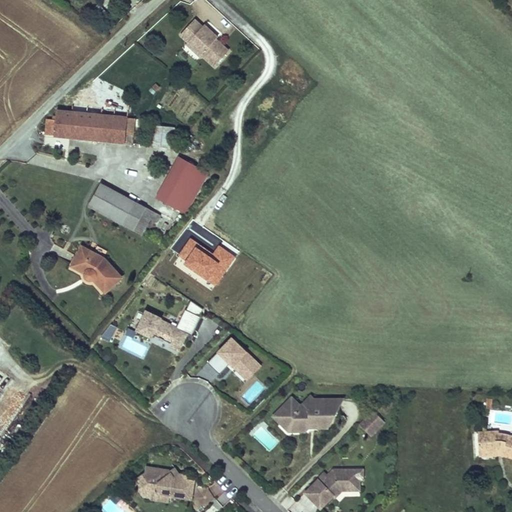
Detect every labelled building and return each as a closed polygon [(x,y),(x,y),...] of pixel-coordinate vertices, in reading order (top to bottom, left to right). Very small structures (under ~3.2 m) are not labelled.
[(215,67),(229,53),(217,41),(219,39),(205,26),(204,28),(196,21),(182,35),(190,43),(188,44),(201,57),(203,55),(215,67)] [(136,115),(58,109),(57,119),(48,118),(46,135),(133,142),(136,115)] [(176,124),(153,122),(151,144),(174,146),(176,124)] [(212,171),(185,157),(163,198),(191,212),(212,171)] [(163,211),(102,184),(90,211),(151,238),(163,211)] [(173,262),(214,288),(236,256),(218,244),(211,253),(189,238),(173,262)] [(103,259),(82,249),(72,267),(84,273),(83,276),(82,277),(82,278),(82,279),(83,279),(83,280),(83,281),(85,282),(86,283),(87,283),(88,283),(89,283),(90,283),(90,282),(91,282),(93,280),(102,291),(119,278),(103,259)] [(147,311),(138,330),(152,337),(154,334),(160,337),(159,339),(164,341),(165,340),(171,344),(172,341),(182,346),(186,337),(184,335),(185,332),(188,333),(193,335),(202,317),(186,309),(177,327),(161,319),(162,318),(147,311)] [(227,365),(245,382),(261,364),(231,336),(207,361),(219,373),(227,365)] [(129,339),(126,348),(144,355),(147,345),(129,339)] [(180,350),(182,346),(172,341),(171,344),(170,346),(180,350)] [(293,395),(286,402),(291,407),(283,416),(295,427),(308,427),(311,424),(311,420),(332,420),(332,412),(341,412),(340,403),(340,395),(315,396),(311,393),(302,403),(293,395)] [(291,407),(286,402),(275,414),(289,428),(295,427),(283,416),(291,407)] [(391,415),(380,404),(366,418),(374,426),(381,419),(384,422),(391,415)] [(377,429),(384,422),(381,419),(374,426),(377,429)] [(511,429),(507,429),(508,424),(487,423),(486,444),(505,444),(511,444),(511,449),(511,429)] [(156,475),(157,468),(147,467),(146,473),(148,476),(153,477),(156,475)] [(144,496),(150,497),(157,492),(170,494),(173,494),(174,496),(193,499),(196,481),(188,480),(189,478),(187,474),(179,473),(178,478),(176,477),(169,470),(157,468),(156,475),(153,477),(148,476),(146,473),(138,479),(137,486),(144,496)] [(306,491),(321,507),(334,494),(336,496),(343,489),(353,489),(353,479),(357,479),(357,468),(334,468),(328,474),(322,480),(319,478),(306,491)] [(364,468),(357,468),(357,479),(353,479),(353,489),(361,489),(361,479),(364,479),(364,468)] [(328,474),(326,472),(319,478),(322,480),(328,474)] [(170,494),(157,492),(150,497),(152,499),(169,501),(170,494)]
